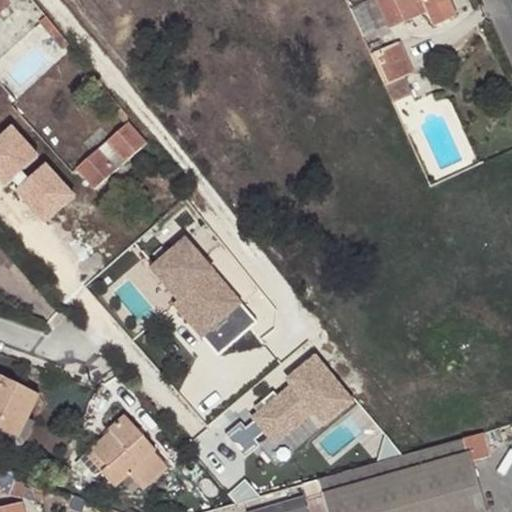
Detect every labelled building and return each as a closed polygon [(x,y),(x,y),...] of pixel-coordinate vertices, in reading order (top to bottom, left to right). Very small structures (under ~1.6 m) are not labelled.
[(386,24),(375,0),(365,0),(362,1),(375,29),(386,24)] [(375,0),(386,24),(387,27),(426,11),(432,24),(455,14),(448,0),(375,0)] [(45,15),(38,22),(46,31),(53,26),(45,15)] [(53,26),(46,31),(61,50),(68,44),(53,26)] [(395,45),(377,53),(388,79),(406,71),(395,45)] [(120,107),(114,112),(124,125),(125,123),(126,113),(120,107)] [(125,123),(124,125),(75,169),(93,189),(145,142),(126,122),(125,123)] [(0,166),(21,190),(57,159),(25,123),(0,144),(0,166)] [(59,224),(90,193),(57,162),(27,193),(59,224)] [(195,235),(154,269),(226,354),(267,320),(195,235)] [(292,457),(364,400),(329,355),(232,432),(248,452),(272,433),(292,457)] [(38,395),(0,376),(0,430),(16,439),(38,395)] [(155,450),(124,415),(108,429),(110,432),(91,449),(106,467),(100,472),(114,487),(128,474),(142,490),(166,467),(152,453),(155,450)] [(489,456),(482,432),(415,451),(339,472),(318,479),(322,493),(469,452),(471,462),(489,456)] [(485,511),(471,462),(469,452),(322,493),(326,511),(485,511)] [(0,487),(10,477),(0,473),(0,487)] [(10,477),(0,487),(0,495),(44,506),(40,488),(10,477)] [(254,511),(316,511),(311,494),(254,511)]
